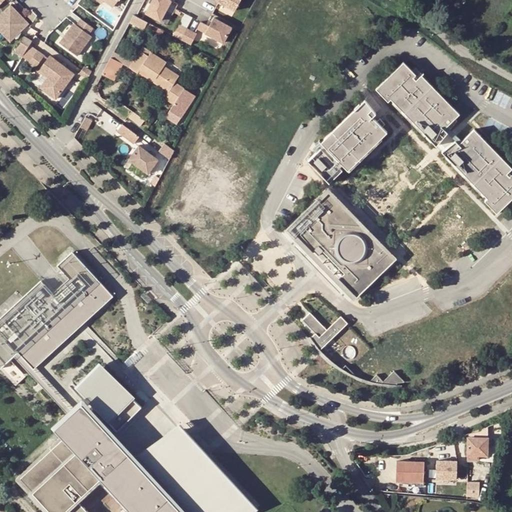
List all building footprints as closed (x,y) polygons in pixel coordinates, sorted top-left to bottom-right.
[(172,0),(150,0),(144,13),(158,20),(164,10),(168,0),(170,0),(172,1),(172,0)] [(172,1),(170,0),(168,0),(164,10),(171,14),(176,3),(172,1)] [(214,0),(217,1),(234,9),(238,0),(214,0)] [(31,24),(13,6),(0,18),(0,30),(12,43),(31,24)] [(134,16),(132,15),(128,23),(142,30),(146,22),(134,16)] [(230,27),(212,17),(207,26),(202,37),(220,46),(230,27)] [(91,35),(96,29),(83,19),(79,26),(76,24),(62,44),(79,57),(94,37),(91,35)] [(204,24),(198,21),(193,32),(195,33),(202,37),(207,26),(204,24)] [(185,28),(177,24),(171,35),(179,39),(185,28)] [(193,32),(185,28),(179,39),(189,45),(195,33),(193,32)] [(18,53),(25,58),(35,41),(27,37),(18,53)] [(140,47),(131,61),(113,52),(110,57),(101,74),(114,81),(123,62),(138,72),(140,68),(148,73),(156,78),(153,82),(167,91),(163,97),(173,103),(169,109),(181,116),(195,94),(174,81),(177,76),(163,66),(165,63),(140,47)] [(37,51),(27,64),(34,69),(44,57),(37,51)] [(49,56),(40,68),(52,78),(42,92),(54,101),(74,75),(49,56)] [(402,65),(375,91),(387,104),(390,101),(430,143),(436,148),(446,134),(443,131),(446,129),(449,132),(456,124),(456,119),(458,117),(420,77),(418,80),(402,65)] [(38,89),(42,92),(52,78),(40,68),(37,72),(46,79),(38,89)] [(88,79),(90,76),(83,71),(81,74),(88,79)] [(153,82),(156,78),(148,73),(145,77),(153,82)] [(325,150),(310,164),(332,187),(347,172),(350,175),(389,136),(384,131),(387,128),(382,123),(379,126),(376,123),(374,121),(378,118),(367,104),(323,147),(325,150)] [(85,113),(80,123),(86,127),(92,116),(85,113)] [(115,129),(133,143),(138,136),(121,121),(115,129)] [(511,171),(473,131),(457,147),(454,144),(441,154),(487,201),(487,202),(484,204),(497,217),(511,202),(511,171)] [(162,141),(157,149),(167,156),(172,149),(162,141)] [(156,160),(138,146),(128,159),(147,173),(156,160)] [(141,209),(147,198),(141,194),(136,203),(141,209)] [(398,262),(333,195),(300,227),(321,249),(317,253),(321,258),(326,253),(330,249),(335,245),(339,249),(335,253),(335,256),(336,258),(338,261),(341,265),(342,267),(344,268),(346,269),(349,270),(350,271),(352,271),(370,289),(398,262)] [(356,303),(370,289),(352,271),(350,271),(349,270),(346,269),(344,268),(342,267),(341,265),(338,261),(336,258),(335,256),(335,253),(339,249),(335,245),(330,249),(326,253),(321,258),(317,253),(321,249),(300,227),(291,236),(356,303)] [(35,367),(112,295),(73,253),(58,265),(71,282),(54,296),(41,281),(0,317),(0,367),(1,369),(19,352),(35,367)] [(316,334),(315,336),(315,337),(315,339),(315,340),(316,341),(316,342),(317,343),(317,344),(317,345),(318,346),(319,348),(320,349),(320,350),(321,351),(335,337),(349,324),(339,314),(325,328),(311,313),(303,321),(316,334)] [(61,438),(20,477),(51,511),(248,511),(257,508),(178,426),(168,435),(136,458),(111,433),(116,429),(119,432),(145,409),(100,364),(75,387),(83,398),(51,426),(61,438)] [(397,370),(384,379),(391,388),(404,380),(397,370)] [(469,438),(468,455),(479,456),(489,456),(489,452),(489,439),(469,438)] [(458,461),(437,460),(436,478),(457,479),(458,461)] [(397,481),(408,482),(424,483),(424,463),(415,462),(398,462),(397,481)] [(468,486),(468,498),(478,497),(477,486),(468,486)]
